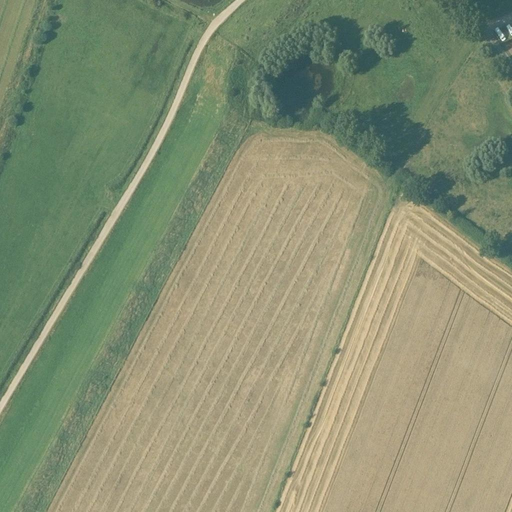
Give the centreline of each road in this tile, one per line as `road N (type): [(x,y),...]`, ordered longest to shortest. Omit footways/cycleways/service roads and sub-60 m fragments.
road 1 (track): [(0,408),(216,21)]
road 2 (track): [(486,31),(450,69),(388,184)]
